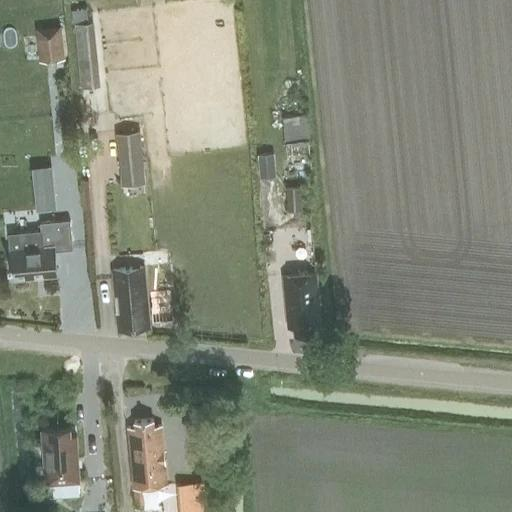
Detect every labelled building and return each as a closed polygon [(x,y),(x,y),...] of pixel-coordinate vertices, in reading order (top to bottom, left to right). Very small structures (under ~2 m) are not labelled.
[(82,87),(101,85),(94,21),(76,23),(82,87)] [(65,58),(61,26),(42,28),(46,60),(65,58)] [(307,113),(282,115),(284,140),(309,137),(307,113)] [(148,183),(143,130),(118,133),(123,185),(148,183)] [(274,153),(258,154),(260,177),(276,176),(274,153)] [(52,166),(32,168),(36,210),(56,208),(52,166)] [(301,209),(300,185),(285,186),(286,210),(301,209)] [(41,231),(8,234),(9,248),(12,278),(57,274),(55,250),(73,248),(71,218),(40,221),(41,231)] [(142,322),(148,322),(143,268),(113,270),(117,322),(118,324),(123,324),(124,330),(143,329),(142,322)] [(312,325),(320,324),(315,271),(283,274),(288,328),(293,327),(294,333),(313,331),(312,325)] [(133,490),(167,486),(161,426),(154,426),(154,421),(134,423),(135,428),(127,429),(133,490)] [(45,484),(47,484),(80,482),(77,436),(69,437),(69,428),(41,430),(45,484)] [(186,481),(191,511),(212,511),(206,477),(186,481)]
